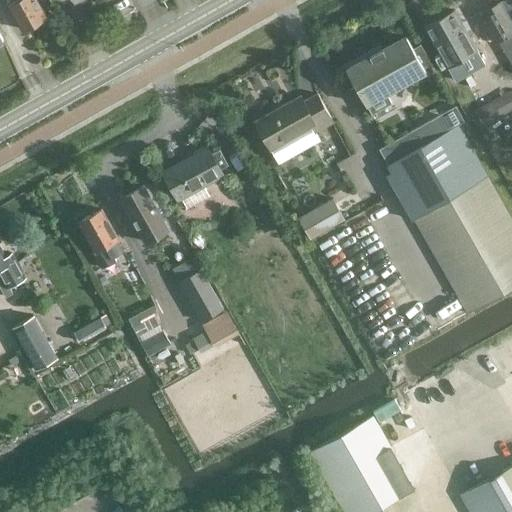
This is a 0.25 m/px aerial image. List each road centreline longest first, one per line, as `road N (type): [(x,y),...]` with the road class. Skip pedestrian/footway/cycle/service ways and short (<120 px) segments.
road 1 (residential): [(141,50),(174,110),(120,151),(107,173),(120,220),(173,314)]
road 2 (tertiary): [(0,132),(141,50)]
